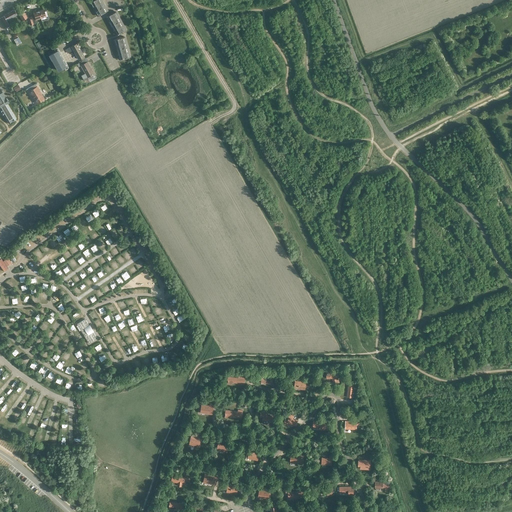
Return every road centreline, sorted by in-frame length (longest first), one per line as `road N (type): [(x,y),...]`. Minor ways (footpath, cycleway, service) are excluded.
road 1 (unknown): [(376,352),(379,296),(337,220),(344,191),(366,163),(372,130),(310,82),(306,28),(292,0)]
road 2 (unknown): [(376,352),(396,373),(420,447),(473,461),(511,458)]
road 3 (unknown): [(358,172),(389,166),(400,147),(511,90)]
road 4 (track): [(175,0),(233,100),(209,124)]
